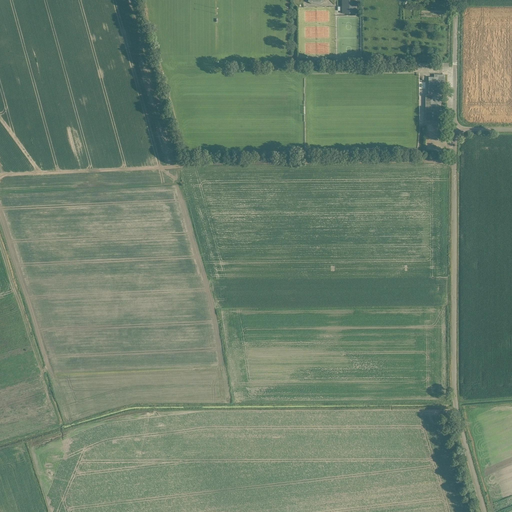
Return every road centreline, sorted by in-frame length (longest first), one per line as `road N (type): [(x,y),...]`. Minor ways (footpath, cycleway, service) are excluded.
road 1 (unclassified): [(483,511),(453,395),(453,126)]
road 2 (residential): [(453,126),(455,0)]
